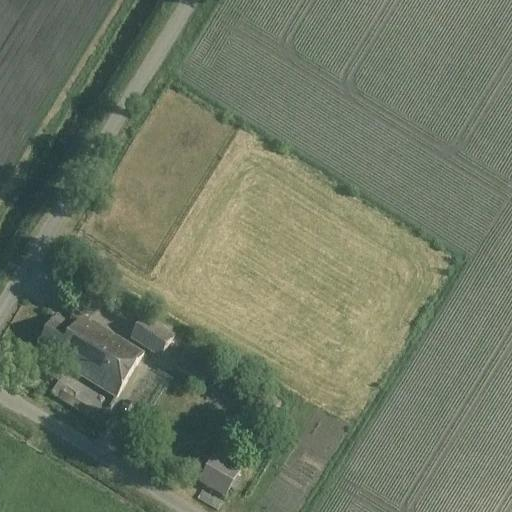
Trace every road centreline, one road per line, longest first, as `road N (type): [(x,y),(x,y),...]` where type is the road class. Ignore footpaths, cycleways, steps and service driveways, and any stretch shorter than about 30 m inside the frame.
road 1 (unclassified): [(0,314),(190,0)]
road 2 (unclassified): [(186,511),(0,396)]
